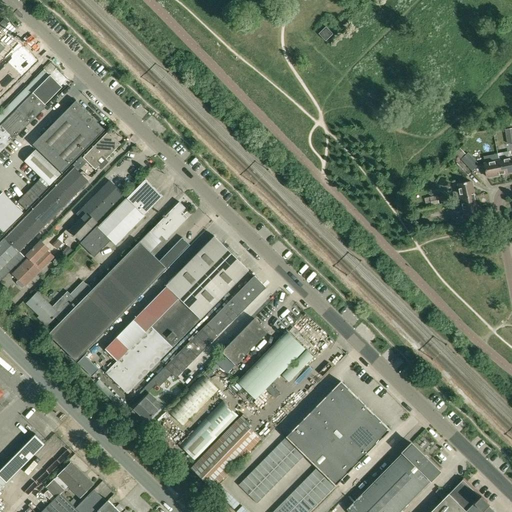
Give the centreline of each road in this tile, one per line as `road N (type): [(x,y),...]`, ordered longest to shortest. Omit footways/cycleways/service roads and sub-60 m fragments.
road 1 (unclassified): [(511,492),(7,0)]
road 2 (residential): [(176,511),(0,339)]
